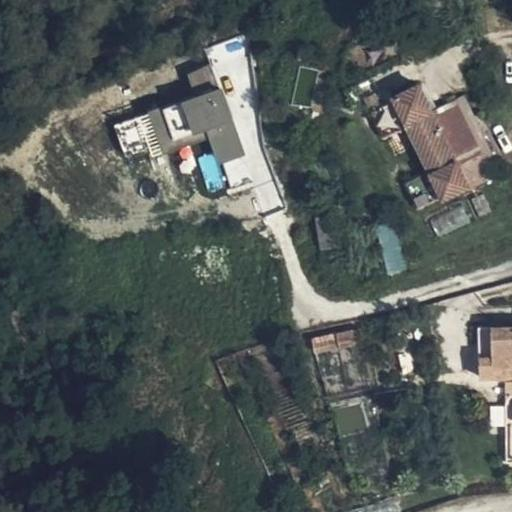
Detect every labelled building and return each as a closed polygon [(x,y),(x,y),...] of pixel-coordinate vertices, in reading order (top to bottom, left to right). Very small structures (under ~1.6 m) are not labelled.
[(218,164),(246,154),(213,63),(186,73),(195,97),(114,126),(125,158),(148,149),(151,157),(177,147),(171,131),(187,125),(190,135),(205,130),(218,164)] [(394,98),(395,104),(370,116),(381,142),(409,131),(427,176),(403,188),(416,213),(440,200),(448,207),(468,198),(457,172),(483,163),(457,107),(433,115),(423,86),(394,98)] [(389,271),(402,268),(397,247),(385,250),(389,271)] [(511,327),(498,328),(498,337),(511,334),(511,327)] [(311,338),(314,353),(352,345),(349,330),(311,338)] [(490,390),(511,385),(511,334),(498,337),(501,365),(488,366),(490,390)] [(501,365),(498,337),(486,338),(488,366),(501,365)]
